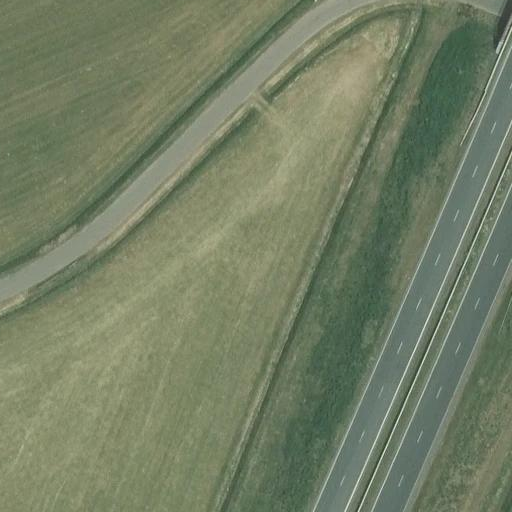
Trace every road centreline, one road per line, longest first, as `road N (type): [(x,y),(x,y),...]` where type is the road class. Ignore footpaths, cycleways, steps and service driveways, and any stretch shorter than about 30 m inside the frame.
road 1 (trunk): [(511,84),(327,511)]
road 2 (unclassified): [(0,292),(83,242),(294,39),(356,0)]
road 3 (trunk): [(387,511),(511,219)]
